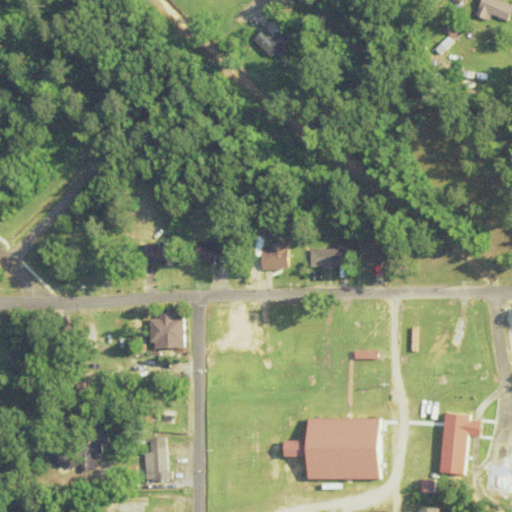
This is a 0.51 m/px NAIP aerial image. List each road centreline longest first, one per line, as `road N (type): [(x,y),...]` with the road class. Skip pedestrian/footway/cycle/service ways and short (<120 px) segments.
road 1 (tertiary): [(194,297),(511,294)]
road 2 (tertiary): [(194,297),(194,511)]
road 3 (residential): [(0,303),(194,297)]
road 4 (residential): [(3,261),(109,159)]
